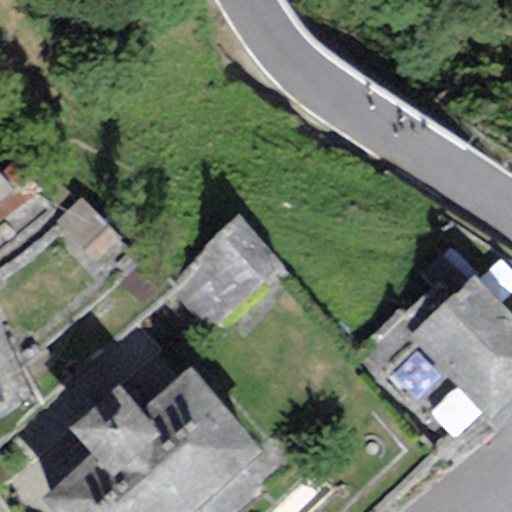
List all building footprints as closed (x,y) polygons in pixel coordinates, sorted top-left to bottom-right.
[(0,177),(0,201),(13,193),(0,177)] [(119,241),(80,199),(54,223),(93,265),(119,241)] [(288,273),(237,216),(168,289),(190,314),(227,329),(288,273)] [(511,402),(511,316),(474,276),(408,339),(489,424),(511,402)] [(40,496),(53,511),(194,511),(263,453),(190,367),(139,411),(116,384),(69,425),(92,452),(40,496)]
